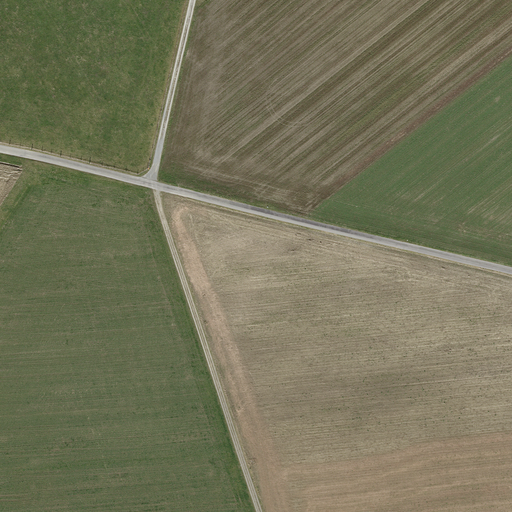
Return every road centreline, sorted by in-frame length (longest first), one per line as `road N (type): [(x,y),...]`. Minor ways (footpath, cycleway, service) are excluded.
road 1 (track): [(511,271),(0,149)]
road 2 (track): [(260,511),(152,184)]
road 3 (track): [(193,0),(152,184)]
